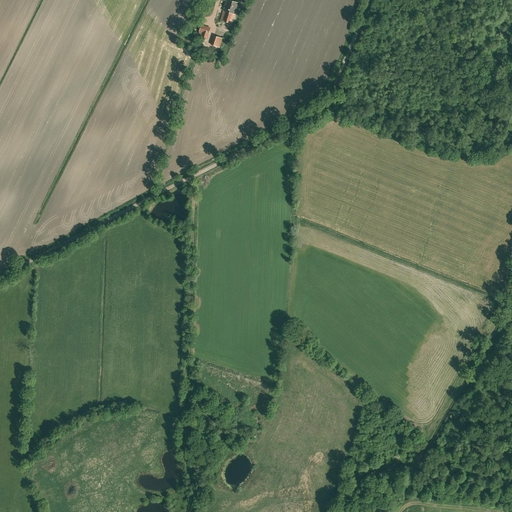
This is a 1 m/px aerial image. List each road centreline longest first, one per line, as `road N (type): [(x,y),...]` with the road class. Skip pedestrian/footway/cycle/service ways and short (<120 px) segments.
road 1 (track): [(0,276),(305,116),(330,93),(368,0)]
road 2 (track): [(188,178),(193,243),(182,436),(190,511)]
